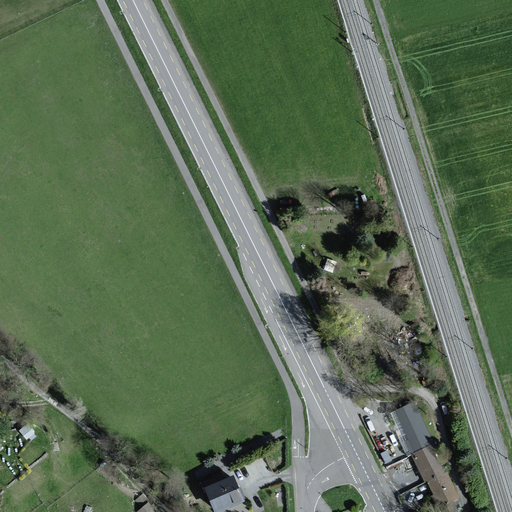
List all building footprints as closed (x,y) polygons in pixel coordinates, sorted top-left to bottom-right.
[(425,433),(409,440),(415,454),(428,448),(431,447),(425,433)] [(440,475),(428,448),(415,454),(412,455),(424,482),(427,481),(440,475)] [(444,473),(440,475),(427,481),(439,507),(456,500),(444,473)] [(236,476),(210,487),(219,510),(246,499),(236,476)] [(139,511),(137,511),(155,511),(143,497),(133,502),(139,511)]
